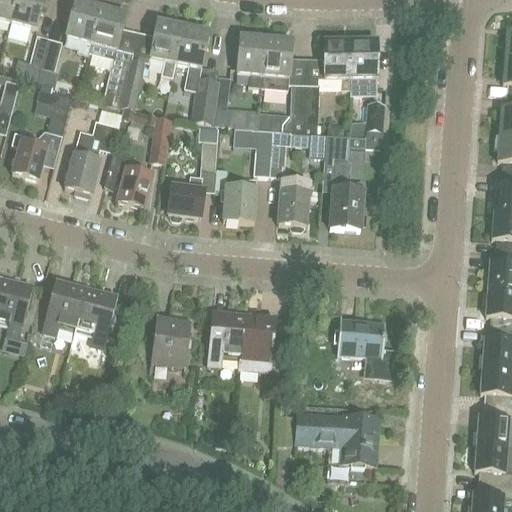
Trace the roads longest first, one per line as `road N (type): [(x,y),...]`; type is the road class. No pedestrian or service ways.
road 1 (residential): [(447,291),(283,280),(104,252),(0,223)]
road 2 (residential): [(447,291),(465,36),(482,8)]
road 3 (residential): [(265,511),(130,458),(0,432)]
road 4 (residential): [(432,511),(447,291)]
